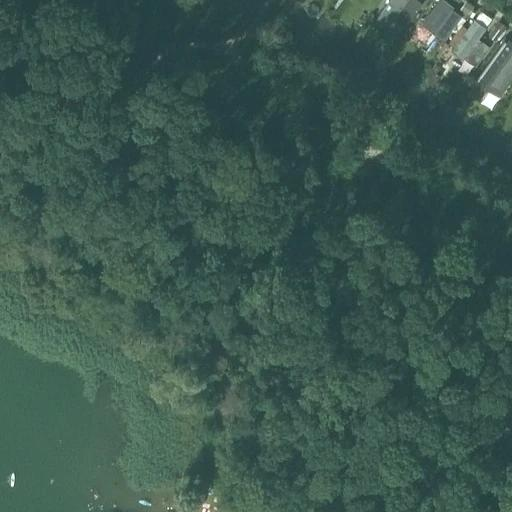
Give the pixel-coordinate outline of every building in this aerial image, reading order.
[(389,0),(381,12),(405,29),(423,4),(417,0),(389,0)] [(455,4),(448,0),(438,0),(422,24),(444,39),(463,15),(452,7),(455,4)] [(466,1),(461,10),(469,14),(475,6),(466,1)] [(451,52),(464,60),(464,59),(476,68),(490,47),(478,40),(486,27),(474,19),(451,52)] [(496,27),(489,36),(495,41),(502,31),(496,27)] [(511,41),(509,40),(470,94),(480,101),(489,90),(500,98),(511,80),(511,41)]
